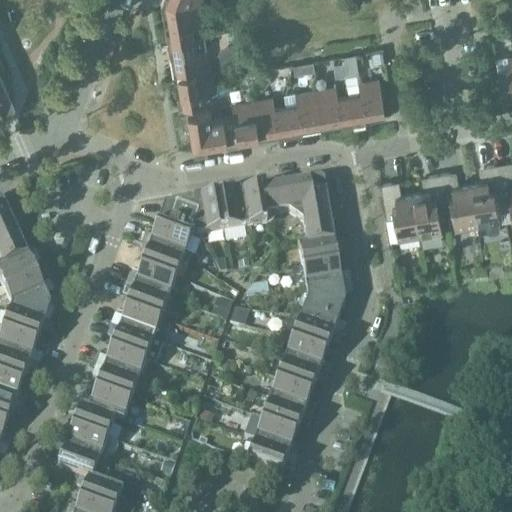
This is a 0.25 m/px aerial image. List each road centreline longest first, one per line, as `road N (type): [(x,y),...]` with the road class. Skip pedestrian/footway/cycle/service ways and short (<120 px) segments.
road 1 (residential): [(287,511),(370,299),(346,151)]
road 2 (residential): [(134,163),(13,511)]
road 3 (residential): [(346,151),(168,176),(134,163)]
road 4 (residential): [(59,133),(113,0)]
road 5 (residential): [(346,151),(465,129)]
